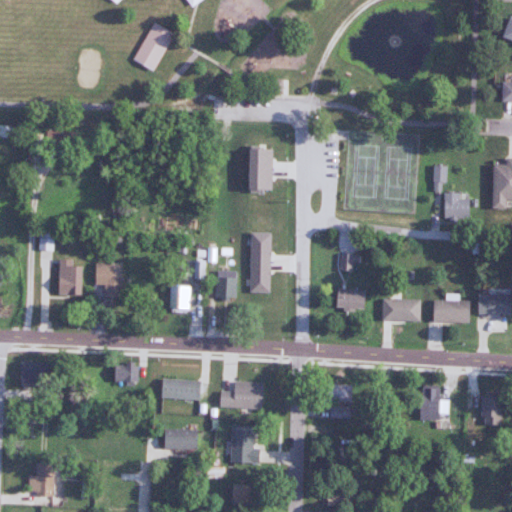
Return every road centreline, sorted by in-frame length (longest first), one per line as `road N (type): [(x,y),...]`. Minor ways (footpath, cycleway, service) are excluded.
road 1 (residential): [(511,361),(0,337)]
road 2 (residential): [(299,346),(306,161)]
road 3 (residential): [(294,511),(299,346)]
road 4 (residential): [(306,224),(433,235)]
